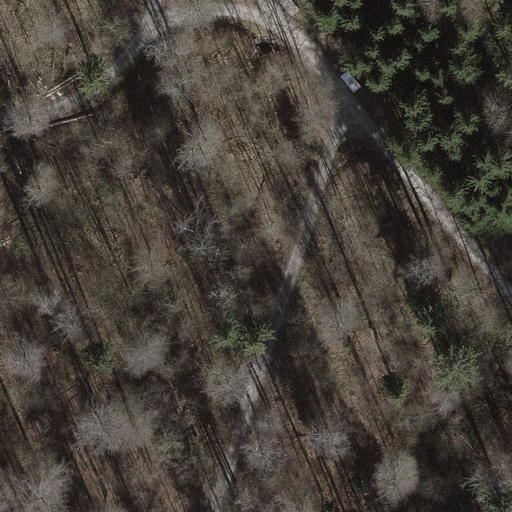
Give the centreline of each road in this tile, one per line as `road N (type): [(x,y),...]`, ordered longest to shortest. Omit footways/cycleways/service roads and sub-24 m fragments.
road 1 (track): [(348,98),(257,417),(220,511)]
road 2 (track): [(511,298),(348,98)]
road 3 (track): [(0,120),(57,113),(107,85),(148,29),(157,0)]
road 4 (track): [(148,29),(179,16),(232,11),(295,31)]
